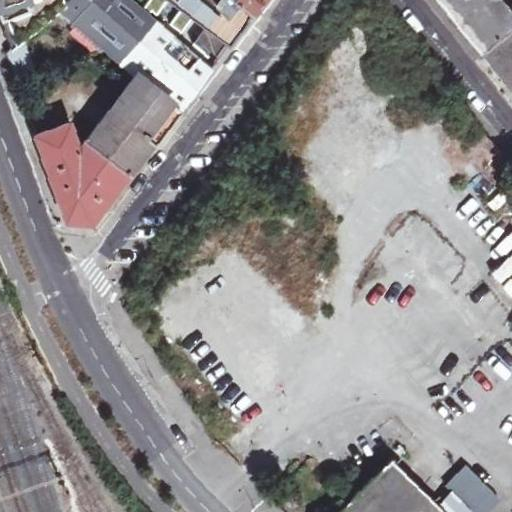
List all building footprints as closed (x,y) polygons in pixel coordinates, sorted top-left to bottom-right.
[(57,10),(67,0),(0,0),(0,18),(10,48),(57,10)] [(133,76),(179,110),(211,68),(131,0),(67,0),(57,10),(133,76)] [(165,0),(228,46),(252,14),(232,0),(165,0)] [(262,0),(232,0),(252,14),(262,0)] [(511,30),(511,9),(510,12),(500,0),(437,0),(482,55),(511,30)] [(511,30),(482,55),(511,92),(511,30)] [(133,76),(77,148),(66,163),(48,169),(66,220),(91,225),(179,110),(133,76)] [(66,163),(77,148),(69,122),(35,134),(48,169),(66,163)] [(440,511),(389,461),(337,511),(440,511)]
